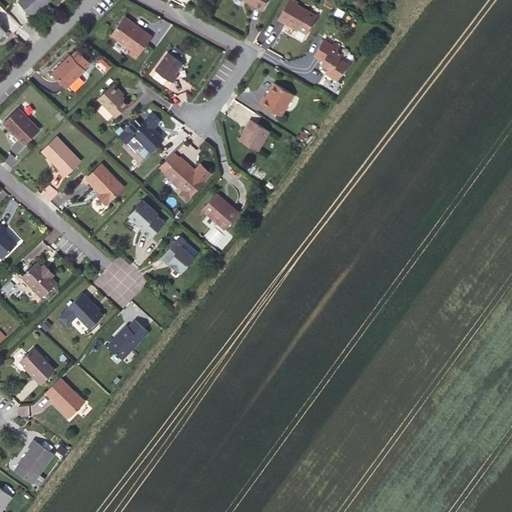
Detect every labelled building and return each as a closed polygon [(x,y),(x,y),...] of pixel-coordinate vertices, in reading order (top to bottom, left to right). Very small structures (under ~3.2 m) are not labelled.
[(20,0),(19,2),(33,16),(50,0),(20,0)] [(244,0),(261,10),(266,0),(244,0)] [(317,16),(297,4),(298,3),(292,0),(289,0),(278,19),(286,24),(287,22),(307,34),(317,16)] [(151,36),(124,16),(111,35),(132,49),(129,53),(136,57),(151,36)] [(326,62),(324,65),(329,68),(327,72),(339,79),(349,64),(340,59),(343,54),(338,51),(340,47),(335,43),(333,45),(324,40),(315,55),(324,60),(326,62)] [(52,73),(66,87),(84,69),(83,68),(89,62),(76,50),(70,56),(70,55),(52,73)] [(168,52),(155,69),(173,82),(177,75),(175,73),(183,63),(168,52)] [(260,102),(281,115),(294,93),(274,81),(266,96),(265,95),(260,102)] [(124,97),(122,95),(119,92),(120,90),(114,83),(98,98),(116,116),(128,104),(122,99),(124,97)] [(19,108),(4,123),(24,144),(39,129),(19,108)] [(152,115),(146,120),(153,127),(159,122),(152,115)] [(270,130),(250,117),(245,124),(247,125),(239,137),(257,149),(270,130)] [(146,120),(141,124),(135,118),(119,134),(127,142),(127,141),(137,151),(143,144),(151,152),(165,138),(153,127),(146,120)] [(81,161),(57,135),(41,150),(59,168),(58,170),(64,177),(81,161)] [(160,166),(166,172),(180,157),(174,152),(160,166)] [(205,180),(186,163),(187,162),(180,156),(180,157),(166,172),(165,173),(183,189),(179,194),(186,201),(205,180)] [(124,187),(101,163),(86,178),(101,193),(98,196),(106,204),(124,187)] [(238,212),(215,193),(201,210),(225,229),(238,212)] [(145,226),(143,228),(141,229),(150,237),(164,222),(156,214),(157,213),(143,200),(129,215),(138,223),(141,222),(145,226)] [(177,208),(174,211),(179,217),(183,213),(177,208)] [(17,243),(4,229),(5,228),(0,222),(0,254),(3,257),(17,243)] [(169,261),(174,266),(182,272),(195,257),(182,245),(177,251),(171,246),(161,257),(168,263),(169,261)] [(54,274),(48,268),(45,270),(42,267),(37,262),(22,276),(42,297),(56,282),(51,277),(54,274)] [(95,304),(83,291),(68,305),(69,306),(59,316),(67,324),(77,314),(90,327),(103,314),(94,305),(95,304)] [(148,332),(135,319),(128,326),(127,324),(108,344),(122,359),(148,332)] [(41,382),(55,370),(33,348),(20,360),(41,382)] [(60,377),(46,392),(71,416),(85,401),(60,377)] [(53,453),(33,439),(29,446),(31,447),(15,470),(33,482),(53,453)] [(0,511),(12,496),(0,487),(0,511)]
